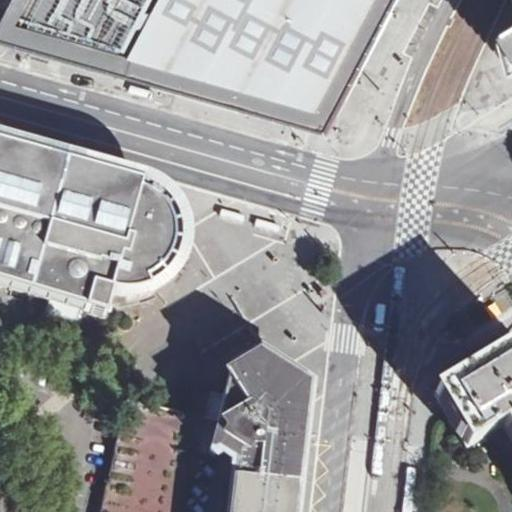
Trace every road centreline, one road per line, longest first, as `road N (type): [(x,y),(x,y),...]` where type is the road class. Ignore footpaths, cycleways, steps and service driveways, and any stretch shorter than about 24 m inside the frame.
road 1 (unclassified): [(377,188),(0,81)]
road 2 (unclassified): [(0,122),(366,222)]
road 3 (primary): [(366,222),(325,511)]
road 4 (residential): [(450,0),(393,122),(377,188)]
road 5 (primary): [(511,138),(377,188)]
